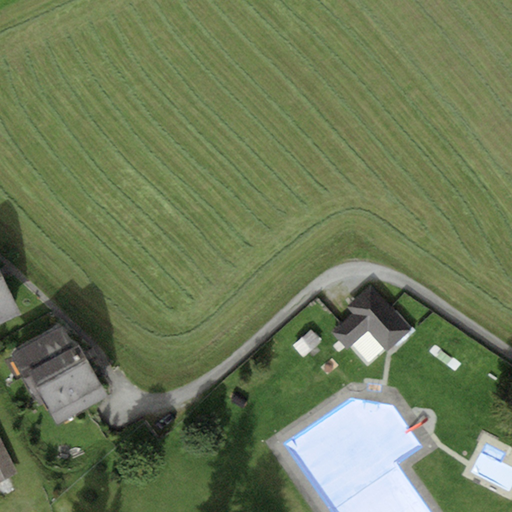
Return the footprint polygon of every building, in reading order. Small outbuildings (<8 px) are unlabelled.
[(0,323),(21,315),(0,270),(0,323)] [(355,313),(343,325),(335,332),(350,348),(369,329),(389,350),(412,329),(371,285),(348,306),(355,313)] [(28,369),(73,346),(62,326),(10,354),(21,373),(28,369)] [(311,331),(294,346),(304,357),(321,341),(311,331)] [(73,346),(28,369),(58,422),(108,394),(79,342),(73,346)] [(0,438),(0,481),(18,472),(0,438)]
